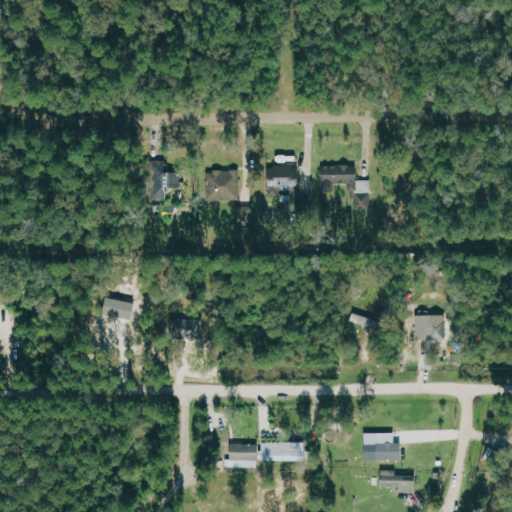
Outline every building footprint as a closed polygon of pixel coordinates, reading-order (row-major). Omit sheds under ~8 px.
[(151,160),(151,199),(165,199),(165,187),(181,187),(181,170),(169,170),(169,160),(151,160)] [(321,165),(358,164),(359,191),(348,191),(348,185),(334,185),(334,190),(322,190),(321,165)] [(301,166),(267,166),(267,187),(301,187),(301,166)] [(239,169),(240,199),(207,200),(206,170),(239,169)] [(253,207),(240,207),(239,231),(253,231),(253,207)] [(352,312),(349,320),(383,331),(385,324),(352,312)] [(416,315),(416,339),(446,338),(446,315),(416,315)] [(171,318),(171,337),(182,337),(181,318),(171,318)] [(199,331),(198,318),(178,319),(179,333),(199,331)] [(366,443),(366,432),(396,432),(396,442),(366,443)] [(230,442),(230,459),(256,459),(257,443),(230,442)] [(403,442),(403,457),(366,458),(366,443),(396,442),(403,442)] [(308,451),(261,450),(261,460),(308,460),(308,451)] [(417,492),(417,475),(397,474),(398,470),(381,469),(381,483),(402,484),(401,491),(417,492)]
